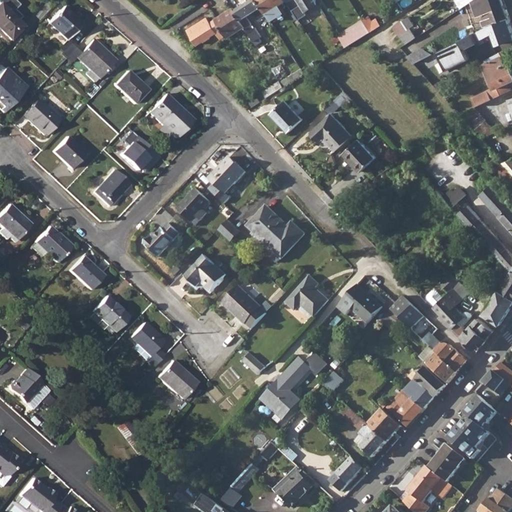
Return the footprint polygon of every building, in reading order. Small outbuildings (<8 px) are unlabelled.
[(257,0),(249,0),(234,10),(245,27),(256,45),(261,42),(259,39),(261,37),(255,28),(254,29),(246,17),(254,12),(260,20),(267,15),(257,0)] [(285,0),(257,0),(267,15),(271,22),(278,17),(273,10),(286,1),(285,0)] [(285,0),(286,1),(298,20),(303,16),(292,0),(297,0),(306,12),(318,4),(315,0),(285,0)] [(403,0),(395,0),(403,12),(408,8),(403,0)] [(459,0),(456,2),(461,8),(473,1),(473,0),(459,0)] [(473,0),(473,1),(479,15),(481,15),(485,27),(510,18),(503,0),(473,0)] [(0,4),(0,31),(9,40),(22,27),(0,4)] [(62,7),(47,24),(65,41),(80,24),(62,7)] [(233,8),(215,19),(216,20),(226,35),(228,38),(245,27),(234,10),(233,8)] [(368,16),(363,20),(364,21),(371,32),(380,26),(381,26),(377,19),(372,22),(368,16)] [(394,29),(399,35),(408,30),(411,28),(414,26),(412,21),(409,23),(406,18),(402,21),(395,25),(394,29)] [(461,40),(460,40),(462,43),(441,54),(447,67),(443,69),(444,71),(470,59),(466,50),(472,46),(471,45),(496,32),(501,44),(511,39),(511,22),(510,18),(485,27),(472,34),(461,40)] [(197,45),(202,42),(211,36),(216,33),(220,39),(226,35),(216,20),(210,23),(207,19),(188,30),(197,45)] [(364,21),(355,26),(362,38),(371,32),(364,21)] [(456,29),(461,40),(472,34),(467,23),(456,29)] [(408,30),(399,35),(407,44),(417,37),(411,28),(408,30)] [(80,54),(76,59),(89,71),(86,75),(95,83),(115,61),(93,40),(80,54)] [(61,53),(66,58),(75,49),(69,44),(61,53)] [(409,56),(416,63),(429,56),(433,54),(424,47),(409,56)] [(75,49),(66,58),(72,63),(76,59),(80,54),(75,49)] [(503,50),(500,52),(506,64),(509,63),(503,50)] [(473,98),(477,106),(503,94),(511,89),(511,81),(511,69),(509,63),(506,64),(500,52),(485,60),(486,63),(484,64),(495,87),(473,98)] [(0,111),(1,113),(25,88),(6,69),(0,74),(0,111)] [(302,69),(280,82),(284,87),(305,74),(302,69)] [(127,72),(114,86),(134,105),(147,90),(127,72)] [(448,78),(433,85),(439,91),(451,85),(448,78)] [(280,82),(263,93),(267,98),(284,87),(280,82)] [(93,85),(85,93),(89,97),(97,88),(93,85)] [(345,91),(335,100),(340,105),(345,101),(348,104),(353,100),(345,91)] [(165,95),(148,113),(175,139),(192,120),(165,95)] [(250,104),(252,108),(260,102),(258,98),(250,104)] [(38,100),(22,117),(44,137),(59,120),(38,100)] [(285,101),(272,113),(289,132),(303,120),(285,101)] [(474,107),(460,114),(482,138),(497,132),(474,107)] [(332,113),(312,133),(320,142),(324,137),(336,150),(353,135),(332,113)] [(127,145),(118,155),(137,171),(140,168),(145,172),(158,157),(130,133),(123,141),(127,145)] [(458,136),(452,141),(454,143),(461,150),(466,144),(458,136)] [(66,137),(52,152),(71,169),(84,154),(66,137)] [(359,138),(343,154),(360,173),(376,157),(359,138)] [(230,158),(209,179),(225,194),(246,172),(230,158)] [(511,158),(503,162),(511,171),(511,158)] [(511,171),(503,162),(495,170),(511,188),(511,171)] [(114,170),(93,193),(109,207),(129,185),(114,170)] [(451,178),(437,190),(453,208),(466,194),(451,178)] [(508,202),(488,180),(478,188),(478,189),(473,193),(478,198),(482,195),(498,212),(508,202)] [(191,222),(196,217),(203,209),(210,202),(196,189),(178,209),(191,222)] [(511,206),(508,202),(498,212),(511,228),(511,206)] [(8,205),(0,213),(0,226),(15,241),(30,225),(8,205)] [(251,234),(265,247),(286,224),(267,206),(248,226),(253,231),(251,234)] [(203,209),(196,217),(201,221),(208,213),(203,209)] [(471,209),(462,217),(468,223),(476,215),(471,209)] [(476,215),(468,223),(476,232),(481,238),(490,230),(476,215)] [(235,228),(228,221),(218,231),(226,238),(235,228)] [(153,234),(145,244),(159,257),(175,240),(174,239),(179,234),(179,233),(169,223),(168,223),(163,229),(162,228),(156,236),(155,236),(153,234)] [(286,224),(265,247),(272,253),(269,256),(276,263),(282,258),(283,259),(305,235),(293,223),(289,227),(286,224)] [(48,227),(34,242),(45,252),(56,263),(71,246),(56,233),(48,227)] [(241,233),(235,228),(226,238),(231,243),(241,233)] [(490,230),(481,238),(489,247),(499,257),(507,249),(490,230)] [(45,252),(34,242),(30,246),(40,256),(45,252)] [(489,247),(478,258),(485,265),(486,265),(499,280),(510,270),(499,257),(489,247)] [(511,253),(507,249),(499,257),(510,270),(511,271),(511,253)] [(206,255),(186,277),(197,287),(202,282),(213,293),(227,276),(206,255)] [(82,257),(69,270),(89,289),(102,276),(82,257)] [(492,302),(484,314),(501,325),(511,307),(511,272),(506,278),(492,302)] [(450,274),(440,283),(442,285),(452,276),(450,274)] [(434,307),(433,308),(455,332),(455,331),(461,325),(459,323),(466,317),(456,307),(471,292),(455,278),(452,276),(442,285),(450,292),(444,298),(438,291),(436,290),(433,291),(427,296),(427,298),(428,300),(434,307)] [(310,277),(287,303),(296,311),(301,305),(314,317),(329,300),(316,288),(319,285),(310,277)] [(244,283),(240,288),(251,298),(255,294),(244,283)] [(357,286),(338,308),(347,316),(352,310),(367,324),(382,308),(357,286)] [(251,298),(240,288),(239,287),(224,305),(246,324),(261,308),(251,298)] [(397,304),(391,310),(400,319),(412,329),(425,317),(415,306),(404,296),(397,304)] [(92,311),(93,312),(113,331),(114,332),(128,317),(106,297),(92,311)] [(391,310),(382,321),(390,329),(400,319),(391,310)] [(113,331),(93,312),(88,317),(101,330),(103,328),(109,334),(113,331)] [(461,325),(455,331),(477,352),(489,338),(488,338),(494,330),(479,318),(467,331),(463,327),(461,325)] [(130,338),(137,344),(150,356),(146,361),(152,368),(164,356),(157,349),(164,341),(144,323),(130,338)] [(431,336),(425,342),(430,346),(435,351),(441,344),(431,336)] [(445,343),(436,352),(458,373),(469,361),(451,345),(445,343)] [(137,344),(132,349),(146,361),(150,356),(137,344)] [(430,346),(421,357),(427,363),(436,352),(435,351),(430,346)] [(357,348),(350,355),(369,372),(376,364),(357,348)] [(436,352),(427,363),(449,383),(458,373),(436,352)] [(251,354),(244,361),(260,375),(266,368),(251,354)] [(320,378),(330,366),(317,355),(307,366),(310,368),(320,378)] [(299,359),(263,399),(284,419),(300,401),(289,392),(310,368),(307,366),(299,359)] [(173,362),(158,378),(181,400),(196,383),(173,362)] [(511,369),(503,362),(495,370),(510,382),(511,383),(511,369)] [(427,367),(406,392),(426,409),(447,386),(427,367)] [(35,376),(27,368),(20,375),(17,380),(13,380),(8,386),(9,389),(24,403),(41,383),(35,376)] [(495,370),(485,382),(500,394),(498,396),(501,398),(509,388),(506,386),(510,382),(495,370)] [(336,371),(326,384),(337,392),(347,379),(336,371)] [(403,409),(397,416),(410,427),(426,409),(406,392),(396,402),(403,409)] [(500,412),(482,396),(467,413),(471,416),(480,407),(486,413),(483,415),(492,423),(500,412)] [(511,401),(503,414),(509,419),(511,415),(511,401)] [(403,409),(396,402),(389,409),(397,416),(403,409)] [(370,425),(349,406),(342,414),(362,432),(361,434),(361,435),(367,441),(361,447),(373,458),(388,442),(370,425)] [(462,425),(451,437),(454,440),(470,455),(475,459),(482,451),(479,448),(492,433),(486,428),(492,423),(483,415),(486,413),(480,407),(471,416),(463,425),(462,425)] [(384,409),(370,425),(388,442),(402,426),(384,409)] [(126,421),(117,427),(138,454),(147,447),(126,421)] [(361,435),(355,442),(361,447),(367,441),(361,435)] [(450,445),(467,458),(470,455),(454,440),(450,445)] [(5,446),(0,442),(0,474),(2,476),(7,476),(8,474),(19,460),(7,451),(6,452),(2,449),(5,446)] [(273,442),(254,463),(258,466),(266,458),(268,461),(279,448),(273,442)] [(449,444),(430,468),(443,477),(449,482),(467,458),(450,445),(449,444)] [(364,468),(352,457),(331,479),(341,488),(347,483),(349,485),(364,468)] [(254,463),(233,486),(240,493),(261,469),(258,466),(254,463)] [(317,482),(300,466),(275,490),(292,507),(314,487),(313,486),(317,482)] [(430,468),(429,466),(410,491),(412,493),(405,501),(416,511),(426,511),(431,507),(424,502),(434,490),(444,498),(453,485),(449,482),(443,477),(430,468)] [(174,473),(167,481),(172,486),(179,478),(174,473)] [(8,474),(7,476),(2,476),(0,474),(0,484),(2,486),(10,476),(8,474)] [(53,511),(60,504),(53,498),(56,493),(48,487),(45,489),(41,486),(41,485),(33,478),(19,494),(41,511),(40,511),(53,511)] [(184,493),(201,502),(206,493),(189,484),(184,493)] [(231,488),(221,500),(233,509),(242,497),(231,488)] [(507,511),(511,506),(511,501),(498,490),(492,497),(489,500),(487,499),(477,511),(507,511)] [(229,511),(206,495),(198,507),(204,511),(229,511)]
